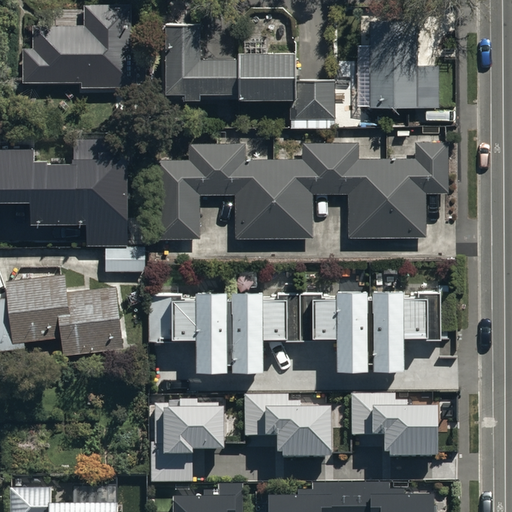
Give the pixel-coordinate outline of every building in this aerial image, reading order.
[(38,42),(23,42),(23,77),(80,77),(80,85),(137,85),(137,47),(131,47),(130,0),(83,0),(84,19),(38,19),(38,42)] [(201,12),(165,12),(164,86),(182,86),(182,93),(200,93),(200,87),(235,87),(235,90),(289,91),(289,125),(334,125),(334,75),(296,75),(297,44),(238,43),(237,51),(201,51),(201,12)] [(371,40),(356,40),(356,101),(439,101),(439,62),(420,62),(420,16),(371,16),(371,40)] [(191,153),(155,153),(155,234),(199,234),(198,192),(233,192),(233,234),(313,234),(313,188),(346,188),(346,236),(424,236),(424,189),(448,189),(448,137),(416,137),(416,154),(359,154),(359,139),(303,139),(303,154),(246,154),(246,141),(191,141),(191,153)] [(0,192),(37,192),(37,219),(88,218),(88,239),(125,239),(124,145),(74,145),(74,153),(34,154),(34,144),(0,144),(0,192)] [(145,241),(105,242),(105,267),(145,266),(145,241)] [(0,342),(59,335),(62,353),(123,346),(116,283),(66,289),(64,270),(4,277),(6,291),(0,291),(0,342)] [(195,294),(149,294),(149,344),(193,343),(193,368),(264,367),(263,343),(335,343),(335,366),(403,365),(403,342),(441,341),(440,292),(403,292),(403,287),(334,287),(334,294),(263,295),(262,287),(195,288),(195,294)] [(285,394),(245,394),(245,431),(283,431),(283,452),(321,452),(321,407),(296,407),(296,402),(285,402),(285,394)] [(392,395),(352,395),(352,432),(390,432),(390,453),(428,453),(428,408),(403,408),(403,403),(392,403),(392,395)] [(214,441),(214,405),(156,405),(156,442),(152,442),(152,476),(188,476),(188,441),(214,441)] [(267,495),(266,511),(429,511),(429,493),(402,493),(402,487),(387,487),(387,481),(309,481),(309,488),(296,488),(296,495),(267,495)] [(240,511),(241,482),(216,482),(216,488),(201,488),(201,495),(171,496),(171,511),(240,511)] [(51,486),(10,486),(10,511),(118,511),(118,498),(51,498),(51,486)]
